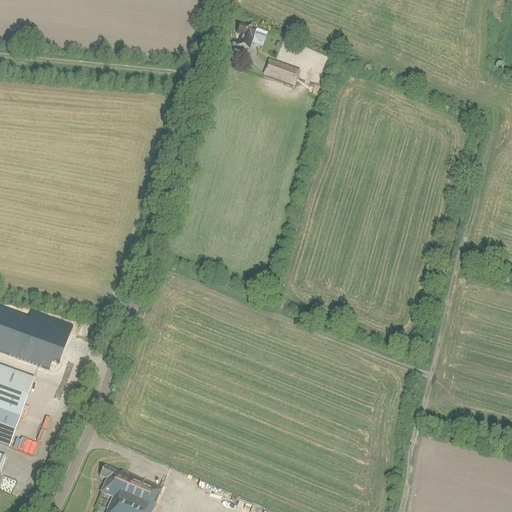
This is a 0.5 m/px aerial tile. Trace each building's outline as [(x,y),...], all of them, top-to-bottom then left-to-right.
[(240,27),(237,35),(242,37),(239,47),(250,50),(253,40),(264,43),(266,37),(267,34),(255,29),(255,28),(254,27),(253,26),(252,26),(250,26),(249,28),(249,29),(248,28),(248,29),(240,27)] [(296,87),(302,70),(271,60),(266,77),(296,87)] [(29,320),(0,309),(0,352),(38,366),(38,367),(47,342),(51,342),(52,341),(60,344),(67,324),(66,325),(32,312),(29,320)] [(0,367),(0,411),(20,418),(34,379),(33,379),(0,367)] [(24,453),(28,441),(15,436),(10,448),(24,453)] [(113,498),(106,511),(151,511),(162,489),(121,472),(120,474),(103,467),(99,476),(105,478),(99,492),(113,498)]
